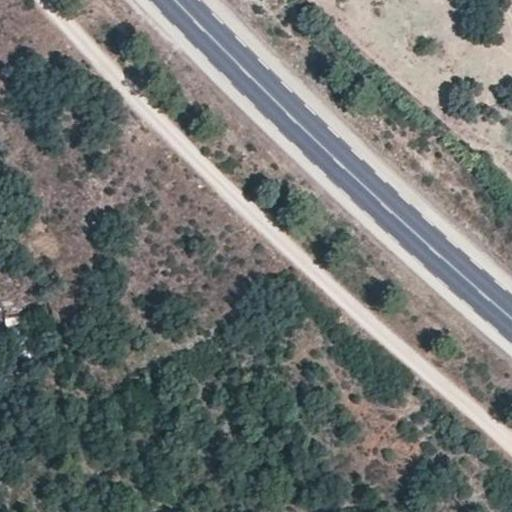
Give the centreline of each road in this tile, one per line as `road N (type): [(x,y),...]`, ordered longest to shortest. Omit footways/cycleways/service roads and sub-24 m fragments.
road 1 (track): [(51,0),(127,92),(442,394),(511,447)]
road 2 (primary): [(511,318),(171,0)]
